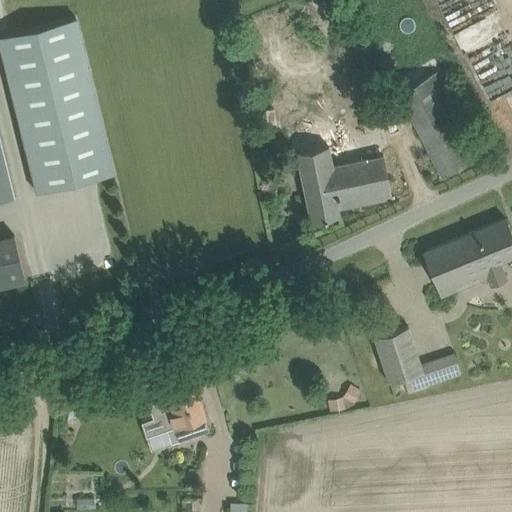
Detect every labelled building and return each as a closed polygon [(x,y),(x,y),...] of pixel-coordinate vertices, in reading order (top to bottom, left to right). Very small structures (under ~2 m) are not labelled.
[(79,18),(0,37),(0,39),(38,193),(117,173),(79,18)] [(440,174),(478,156),(436,71),(398,90),(440,174)] [(267,125),(276,124),(275,109),(266,109),(267,125)] [(0,142),(0,199),(13,196),(0,142)] [(393,197),(383,153),(332,164),(328,145),(297,151),(311,220),(339,214),(338,208),(393,197)] [(491,285),(507,278),(500,260),(511,255),(511,232),(506,217),(424,251),(442,295),(488,276),(491,285)] [(0,286),(26,280),(15,233),(0,236),(0,286)] [(374,336),(389,381),(403,377),(408,392),(428,385),(428,384),(439,380),(432,361),(421,364),(408,325),(374,336)] [(343,395),(354,402),(362,390),(351,383),(343,395)] [(179,440),(210,430),(205,416),(206,416),(196,387),(169,396),(174,410),(168,412),(174,427),(179,440)] [(345,407),(343,396),(328,399),(330,410),(345,407)] [(150,433),(153,446),(166,443),(164,430),(150,433)]
